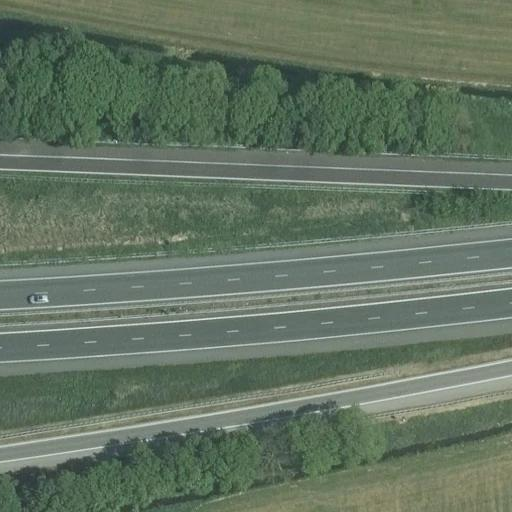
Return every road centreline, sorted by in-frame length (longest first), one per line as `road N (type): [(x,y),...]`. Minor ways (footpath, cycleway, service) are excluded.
road 1 (motorway): [(0,452),(511,367)]
road 2 (motorway): [(0,346),(511,302)]
road 3 (motorway): [(511,255),(0,293)]
road 4 (motorway): [(511,181),(0,161)]
